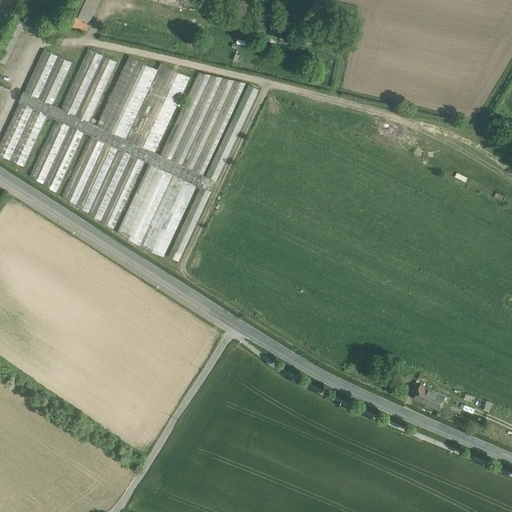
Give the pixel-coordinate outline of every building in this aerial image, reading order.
[(72,0),(67,12),(89,22),(99,0),(72,0)] [(15,13),(0,45),(0,61),(5,64),(22,25),(45,36),(48,29),(15,13)] [(129,56),(97,125),(91,122),(118,62),(88,48),(60,108),(53,104),(72,62),(44,49),(24,91),(23,90),(18,102),(19,102),(0,142),(0,155),(24,166),(48,116),(54,119),(29,175),(57,193),(85,133),(90,135),(62,196),(115,229),(146,161),(149,163),(117,231),(140,246),(164,257),(197,185),(201,187),(168,256),(178,261),(211,191),(208,190),(213,179),(216,181),(259,89),(248,84),(206,176),(203,175),(246,83),(199,72),(161,155),(155,152),(190,77),(161,63),(158,69),(129,56)] [(0,109),(10,89),(0,84),(0,109)] [(426,404),(433,390),(420,384),(414,398),(426,404)] [(439,409),(445,396),(433,390),(426,404),(439,409)]
